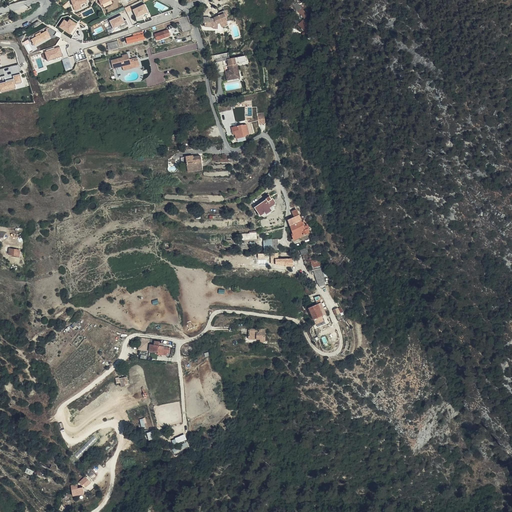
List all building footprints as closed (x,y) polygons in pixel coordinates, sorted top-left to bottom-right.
[(71,0),(75,11),(82,9),(81,4),(88,1),(87,0),(71,0)] [(298,0),(292,0),(291,1),(298,10),(305,18),(307,15),(302,9),(305,8),(302,3),(300,4),(298,0)] [(146,4),(134,8),(137,20),(150,16),(146,4)] [(228,13),(227,10),(219,13),(219,16),(214,18),(214,19),(210,19),(210,18),(204,17),(204,23),(205,24),(205,27),(213,27),(213,28),(218,29),(218,24),(220,24),(222,27),(228,25),(226,20),(227,20),(226,18),(228,17),(227,14),(228,13)] [(122,14),(110,20),(114,28),(126,23),(122,14)] [(70,18),(68,21),(64,18),(59,27),(72,34),(78,22),(70,18)] [(47,29),(31,38),(35,46),(52,37),(47,29)] [(157,40),(171,36),(168,30),(155,34),(157,40)] [(144,39),(142,33),(136,35),(136,36),(128,38),(127,38),(128,44),(144,39)] [(111,43),(107,44),(108,48),(110,47),(111,50),(119,48),(117,41),(111,43)] [(45,51),(49,61),(64,55),(60,45),(45,51)] [(234,51),(224,53),(225,61),(230,60),(232,71),(227,72),(227,77),(232,76),(232,79),(240,78),(238,66),(240,66),(244,65),(243,64),(248,63),(248,57),(235,59),(234,51)] [(224,53),(214,54),(216,62),(225,61),(224,53)] [(124,70),(136,67),(133,59),(130,59),(128,54),(122,55),(123,58),(111,61),(113,69),(123,67),(124,70)] [(68,57),(63,59),(66,70),(72,68),(68,57)] [(232,76),(227,77),(228,81),(241,79),(240,66),(238,66),(240,78),(232,79),(232,76)] [(0,88),(1,92),(17,88),(16,83),(23,82),(21,73),(14,75),(15,79),(0,82),(0,88)] [(266,124),(265,116),(257,117),(258,125),(266,124)] [(249,135),(247,125),(243,126),(243,125),(232,127),(233,133),(235,132),(235,134),(236,139),(238,138),(245,137),(246,137),(246,135),(249,135)] [(186,157),(187,164),(188,170),(196,169),(196,171),(203,170),(201,156),(194,157),(193,156),(186,157)] [(269,180),(276,171),(273,168),(265,178),(269,180)] [(255,208),(261,216),(265,213),(266,215),(271,211),(270,208),(275,204),(272,199),(269,194),(265,196),(268,199),(255,208)] [(297,217),(291,218),(288,220),(290,225),(298,222),(297,217)] [(302,222),(301,221),(299,222),(302,228),(304,227),(305,229),(308,228),(309,228),(308,225),(305,226),(303,222),(302,222)] [(298,222),(290,225),(292,230),(294,236),(293,236),(294,240),(309,232),(308,228),(305,229),(304,227),(302,228),(299,222),(298,222)] [(313,270),(322,268),(321,258),(311,261),(313,270)] [(316,279),(319,284),(322,281),(324,278),(323,277),(323,274),(322,268),(313,270),(316,279)] [(323,316),(318,304),(309,308),(315,322),(319,320),(318,318),(323,316)] [(333,309),(336,315),(343,311),(341,306),(333,309)] [(265,341),(265,329),(249,329),(248,339),(260,339),(260,341),(265,341)] [(149,342),(149,339),(141,338),(141,339),(138,339),(137,342),(140,343),(140,345),(146,346),(147,342),(149,342)] [(160,346),(160,343),(160,342),(155,341),(154,345),(150,345),(150,351),(157,352),(157,354),(169,355),(170,347),(163,346),(160,346)] [(291,368),(296,358),(291,356),(286,365),(291,368)] [(116,377),(117,386),(129,385),(128,376),(116,377)] [(174,444),(187,438),(185,434),(172,439),(174,444)] [(90,484),(84,478),(79,483),(83,486),(84,484),(87,487),(90,484)] [(77,484),(71,486),(74,495),(85,492),(83,486),(78,487),(77,484)]
